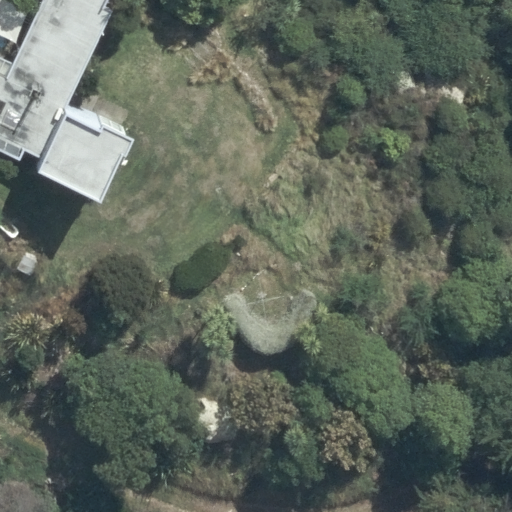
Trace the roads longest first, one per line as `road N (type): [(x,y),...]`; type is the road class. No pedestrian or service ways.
road 1 (track): [(0,385),(58,443),(188,511)]
road 2 (track): [(379,511),(476,483),(511,458)]
